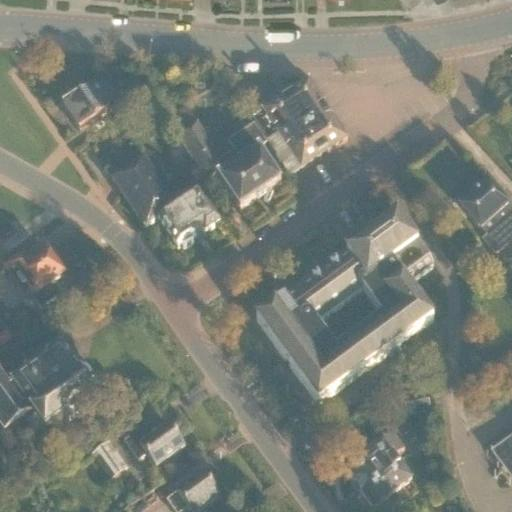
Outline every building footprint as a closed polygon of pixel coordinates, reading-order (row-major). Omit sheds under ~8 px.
[(146,103),(148,102),(138,87),(122,97),(110,79),(64,111),(80,133),(108,113),(116,124),(135,111),(146,103)] [(269,147),(278,162),(290,154),(296,163),(293,165),(297,170),(299,168),(302,172),(348,142),(309,83),(263,114),(253,121),(269,146),(269,147)] [(186,111),(168,123),(178,138),(197,126),(186,111)] [(260,152),(269,147),(269,146),(257,128),(230,146),(235,154),(221,163),(206,141),(197,126),(178,138),(209,186),(212,184),(219,179),(241,212),(282,185),(260,152)] [(173,203),(159,183),(144,159),(112,181),(145,231),(159,221),(179,251),(198,238),(199,240),(221,225),(199,193),(193,197),(190,192),(173,203)] [(511,243),(511,199),(506,192),(499,198),(489,186),(462,210),(488,239),(483,243),(496,258),(511,243)] [(428,265),(417,250),(419,249),(399,222),(258,325),(319,409),(434,324),(403,283),(428,265)] [(57,299),(49,289),(63,278),(48,257),(32,268),(24,257),(7,270),(27,298),(31,296),(43,310),(57,299)] [(64,417),(69,424),(90,408),(85,402),(96,394),(97,385),(90,375),(81,375),(62,349),(11,385),(13,387),(9,389),(0,376),(0,427),(5,434),(32,414),(45,431),(64,417)] [(432,354),(415,367),(422,376),(439,364),(432,354)] [(404,403),(407,418),(430,413),(427,398),(404,403)] [(156,472),(159,469),(185,450),(168,427),(147,442),(140,432),(124,444),(139,464),(146,459),(156,472)] [(344,471),(373,511),(412,483),(395,459),(404,453),(393,438),(385,445),(383,442),(344,471)] [(511,440),(492,455),(511,482),(511,440)] [(129,472),(111,445),(92,457),(111,485),(129,472)] [(201,511),(219,499),(203,476),(178,495),(179,498),(169,505),(173,511),(189,511),(201,511)]
